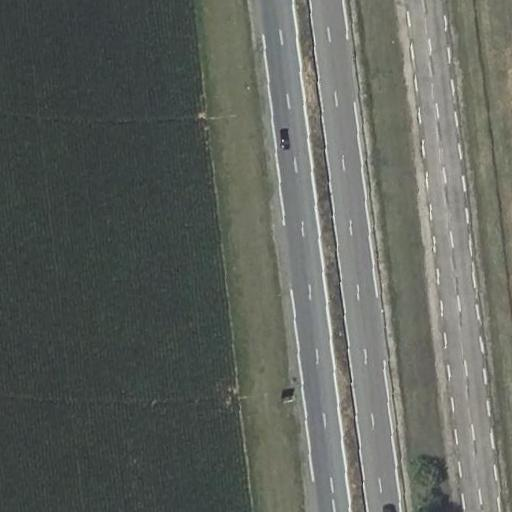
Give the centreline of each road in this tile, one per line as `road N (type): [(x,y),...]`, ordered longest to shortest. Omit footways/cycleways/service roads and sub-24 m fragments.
road 1 (trunk): [(275,0),(333,511)]
road 2 (trunk): [(383,511),(326,0)]
